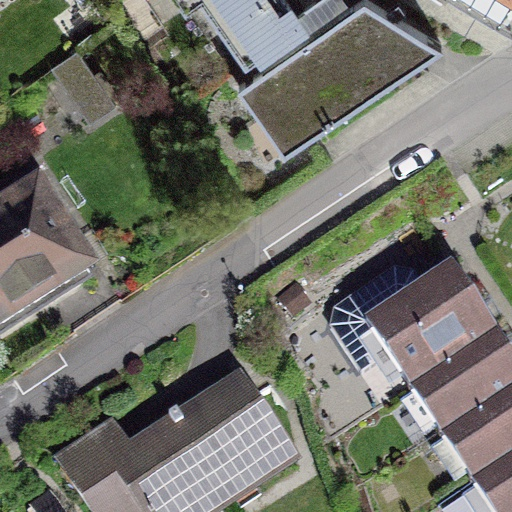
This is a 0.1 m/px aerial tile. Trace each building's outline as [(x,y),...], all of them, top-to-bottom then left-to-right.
[(284,0),(180,0),(187,10),(202,0),(203,0),(246,63),(302,25),(284,0)] [(369,5),(331,28),(390,71),(447,36),(369,5)] [(285,144),(390,71),(331,28),(246,90),(285,144)] [(78,50),(51,69),(90,124),(117,105),(78,50)] [(53,168),(0,203),(0,340),(116,263),(53,168)] [(362,350),(395,399),(489,338),(456,288),(362,350)] [(395,399),(427,449),(511,393),(511,373),(489,338),(395,399)] [(121,420),(65,455),(101,511),(235,511),(310,463),(252,375),(139,448),(121,420)] [(511,393),(427,449),(460,498),(511,464),(511,393)] [(511,511),(511,464),(460,498),(469,511),(511,511)]
